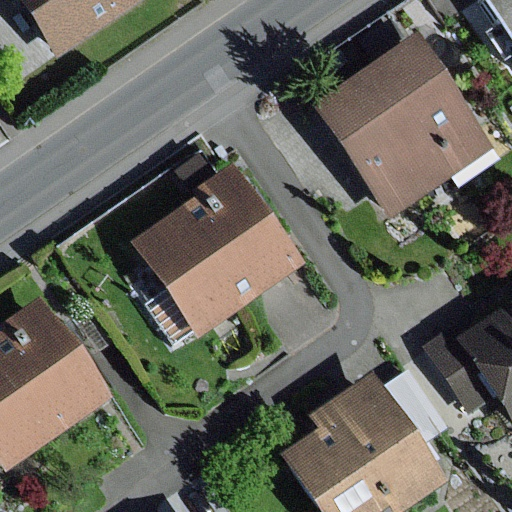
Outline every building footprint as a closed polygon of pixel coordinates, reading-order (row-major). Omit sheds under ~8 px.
[(10,0),(53,61),(141,0),(10,0)] [(511,0),(483,0),(479,3),(511,53),(511,0)] [(414,41),(309,113),(386,224),(491,153),(414,41)] [(229,174),(127,248),(195,343),(298,269),(229,174)] [(472,318),(422,350),(467,419),(493,403),(511,432),(511,282),(474,302),(472,318)] [(0,332),(3,337),(0,338),(0,467),(2,471),(104,403),(36,303),(0,327),(0,332)] [(406,373),(380,390),(418,448),(444,430),(406,373)] [(313,435),(277,459),(311,511),(380,511),(386,508),(388,511),(403,511),(443,486),(418,448),(380,390),(369,374),(302,418),(313,435)]
